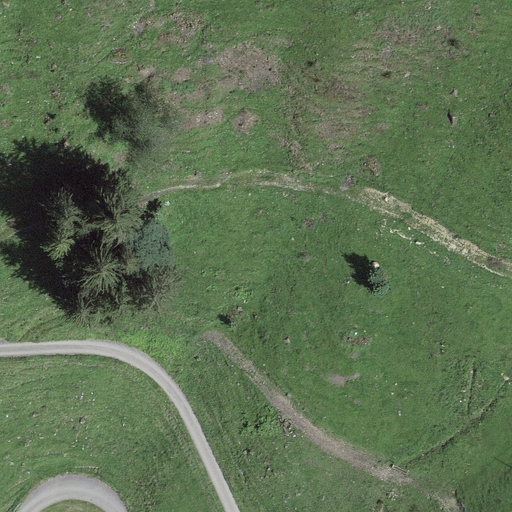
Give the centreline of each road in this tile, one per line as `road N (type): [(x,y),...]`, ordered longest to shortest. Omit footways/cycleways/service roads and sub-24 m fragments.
road 1 (track): [(0,342),(24,326),(95,310),(214,332),(309,428),(398,475),(449,489),(464,511)]
road 2 (unclassified): [(233,511),(183,404),(154,369),(107,347),(0,349)]
